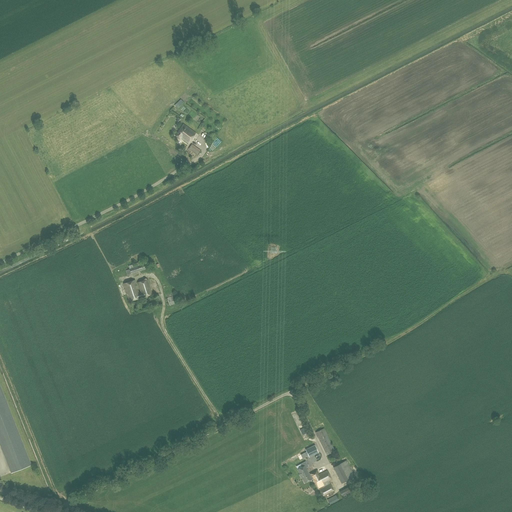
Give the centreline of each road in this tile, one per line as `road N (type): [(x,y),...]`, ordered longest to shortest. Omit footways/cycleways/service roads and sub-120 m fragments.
road 1 (unknown): [(59,511),(292,390)]
road 2 (unclassified): [(0,261),(197,159)]
